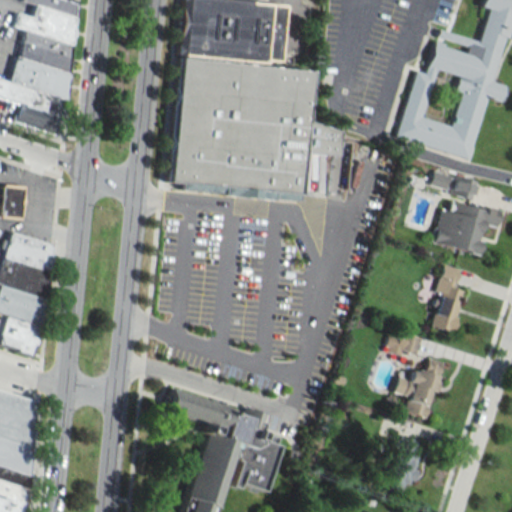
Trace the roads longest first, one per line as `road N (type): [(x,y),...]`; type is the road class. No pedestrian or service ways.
road 1 (secondary): [(101,511),(150,0)]
road 2 (secondary): [(96,0),(59,390)]
road 3 (residential): [(451,511),(511,323)]
road 4 (residential): [(0,141),(134,190)]
road 5 (secondary): [(59,390),(48,511)]
